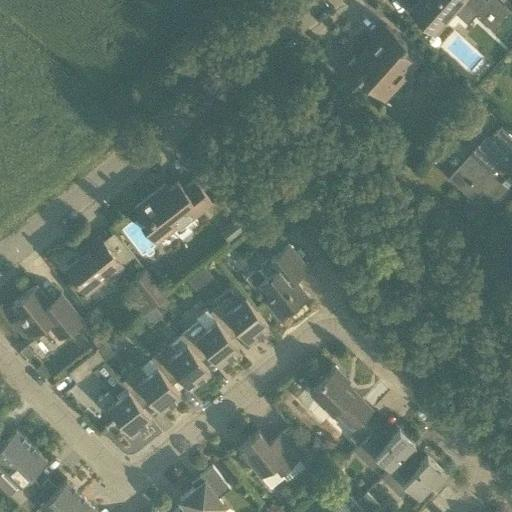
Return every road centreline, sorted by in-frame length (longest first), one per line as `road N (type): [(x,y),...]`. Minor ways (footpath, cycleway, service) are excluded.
road 1 (residential): [(494,472),(351,338),(326,329),(139,472),(116,467),(0,352)]
road 2 (residential): [(0,261),(328,0)]
